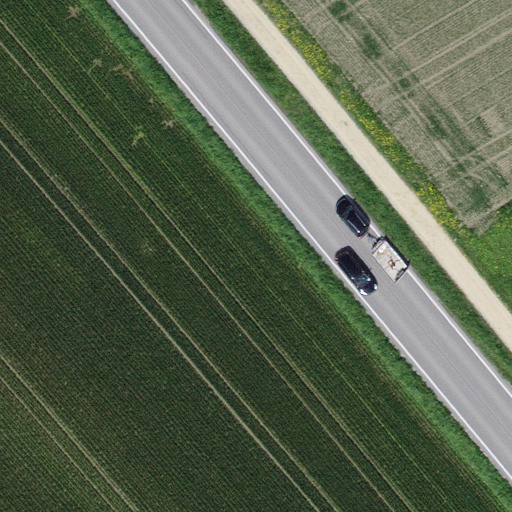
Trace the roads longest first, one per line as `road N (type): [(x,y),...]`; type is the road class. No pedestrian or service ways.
road 1 (secondary): [(511,437),(146,0)]
road 2 (track): [(511,339),(231,0)]
